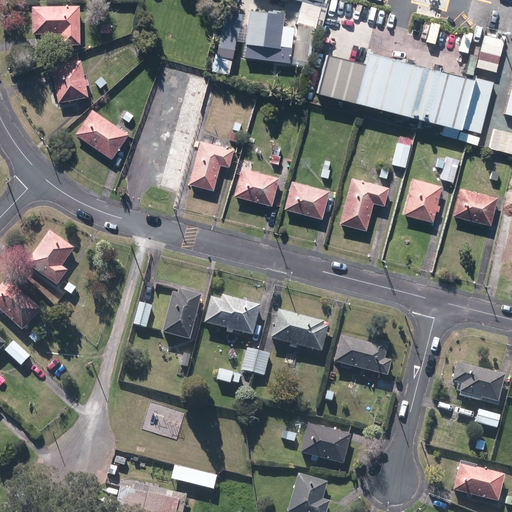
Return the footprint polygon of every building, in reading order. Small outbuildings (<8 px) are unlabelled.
[(300,24),(318,29),(324,7),(305,2),(300,24)] [(65,34),(65,45),(84,45),(83,6),(36,7),(36,35),(65,34)] [(248,58),(293,63),(295,49),(285,47),(289,13),(273,11),(273,13),(254,11),(248,58)] [(497,72),(504,40),(483,36),(476,67),(497,72)] [(362,103),(467,131),(480,81),(375,53),(362,103)] [(55,66),(62,103),(91,98),(90,92),(93,91),(90,79),(88,80),(84,61),(55,66)] [(511,72),(502,114),(511,116),(511,72)] [(163,186),(180,191),(211,81),(193,76),(163,186)] [(97,83),(103,88),(107,83),(102,78),(97,83)] [(144,95),(135,89),(128,102),(136,107),(144,95)] [(126,119),(133,123),(137,117),(136,116),(140,110),(131,104),(126,111),(129,113),(126,119)] [(78,135),(115,159),(131,135),(94,110),(78,135)] [(395,164),(408,167),(414,139),(402,137),(395,164)] [(192,185),(217,191),(223,166),(232,168),(236,150),(203,141),(192,185)] [(272,163),(281,165),(283,156),(281,156),(282,148),(275,147),(272,163)] [(459,158),(447,155),(442,176),(453,180),(459,158)] [(323,177),(331,179),(332,170),(331,170),(332,162),(326,161),(323,177)] [(238,197),(275,207),(282,179),(245,169),(238,197)] [(492,179),(500,181),(502,173),(494,171),(492,179)] [(343,224),(369,231),(376,204),(387,207),(392,188),(355,179),(343,224)] [(406,215),(435,223),(439,211),(441,212),(442,207),(440,206),(445,187),(416,179),(406,215)] [(288,210),(325,220),(332,192),(296,182),(288,210)] [(456,217),(493,226),(500,198),(463,189),(456,217)] [(29,266),(61,287),(71,272),(65,267),(77,249),(52,232),(29,266)] [(0,290),(0,308),(25,332),(44,311),(10,280),(0,290)] [(67,290),(74,295),(78,289),(71,284),(67,290)] [(166,335),(194,341),(205,296),(183,291),(182,296),(176,294),(166,335)] [(236,331),(256,336),(264,307),(226,297),(224,301),(215,299),(208,324),(231,330),(230,333),(236,334),(236,331)] [(136,325),(149,328),(154,307),(141,304),(136,325)] [(300,347),(325,353),(331,328),(326,326),(327,322),(282,311),(274,340),(294,345),(294,347),(300,348),(300,347)] [(32,338),(37,343),(43,338),(37,332),(32,338)] [(15,339),(21,345),(25,340),(19,334),(15,339)] [(0,354),(9,345),(0,336),(0,354)] [(338,364),(391,377),(394,362),(387,361),(391,345),(376,341),(375,345),(345,338),(338,364)] [(8,351),(24,367),(33,357),(16,342),(8,351)] [(244,371),(267,377),(272,355),(249,350),(244,371)] [(174,374),(181,375),(183,367),(176,365),(174,374)] [(478,400),(495,404),(501,377),(453,365),(449,383),(458,385),(455,394),(457,394),(457,397),(477,402),(478,400)] [(220,382),(234,385),(235,383),(241,384),(242,377),(236,375),(237,373),(223,370),(220,382)] [(326,394),(325,398),(333,400),(335,392),(327,390),(326,394)] [(473,422),(494,428),(498,416),(477,410),(473,422)] [(305,454),(346,464),(354,436),(312,425),(305,454)] [(289,441),(296,443),(298,435),(291,433),(289,441)] [(473,449),(481,451),(483,443),(475,441),(473,449)] [(450,492),(494,503),(501,476),(473,468),(473,466),(457,462),(450,492)] [(217,476),(174,467),(171,480),(213,490),(217,476)] [(292,511),(329,511),(332,502),(325,500),(330,483),(302,476),(292,511)] [(119,511),(123,511),(186,511),(190,496),(138,485),(137,491),(124,487),(119,511)]
